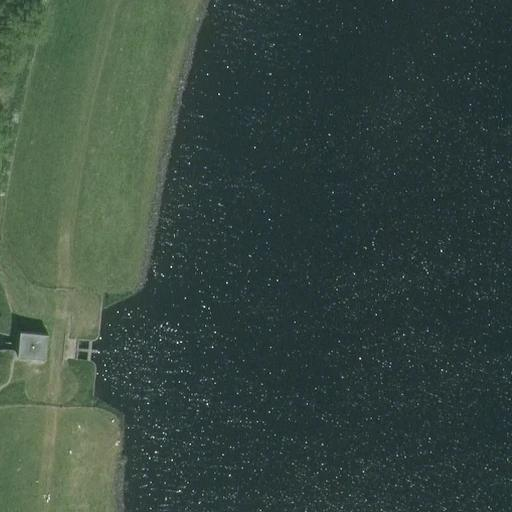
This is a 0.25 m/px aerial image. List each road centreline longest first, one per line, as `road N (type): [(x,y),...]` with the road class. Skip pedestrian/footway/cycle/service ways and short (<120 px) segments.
road 1 (track): [(63,273),(79,134),(112,0)]
road 2 (track): [(37,511),(52,365)]
